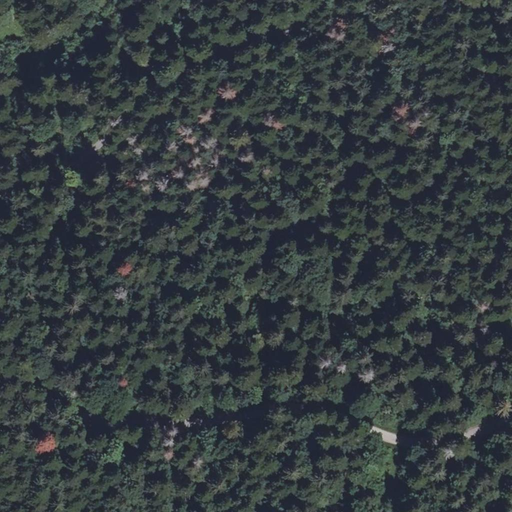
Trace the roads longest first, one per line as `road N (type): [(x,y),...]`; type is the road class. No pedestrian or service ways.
road 1 (tertiary): [(0,382),(109,423),(190,427),(295,409),(409,443),(457,441),(511,425)]
road 2 (tertiary): [(320,0),(287,26),(169,81),(71,166),(0,200)]
